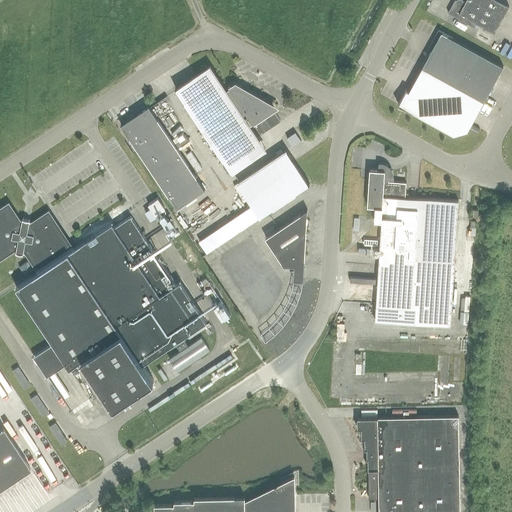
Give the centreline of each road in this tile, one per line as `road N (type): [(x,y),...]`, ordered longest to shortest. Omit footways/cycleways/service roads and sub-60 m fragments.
road 1 (unclassified): [(280,367),(326,305),(337,147),(349,112)]
road 2 (unclassified): [(63,511),(280,367)]
road 3 (unclassified): [(0,173),(209,37)]
road 4 (unclassified): [(344,511),(333,444),(280,367)]
road 5 (unclassified): [(209,37),(349,112)]
road 6 (unclassified): [(477,178),(349,112)]
road 7 (unclassified): [(349,112),(410,0)]
